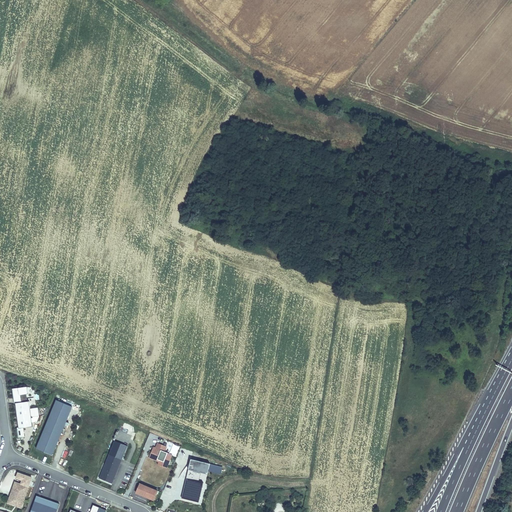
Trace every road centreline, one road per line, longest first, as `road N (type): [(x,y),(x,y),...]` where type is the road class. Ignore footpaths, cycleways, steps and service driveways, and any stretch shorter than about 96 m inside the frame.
road 1 (motorway): [(511,358),(424,511)]
road 2 (motorway): [(511,358),(441,511)]
road 3 (residential): [(145,511),(6,454)]
road 4 (motorway): [(456,511),(511,391)]
